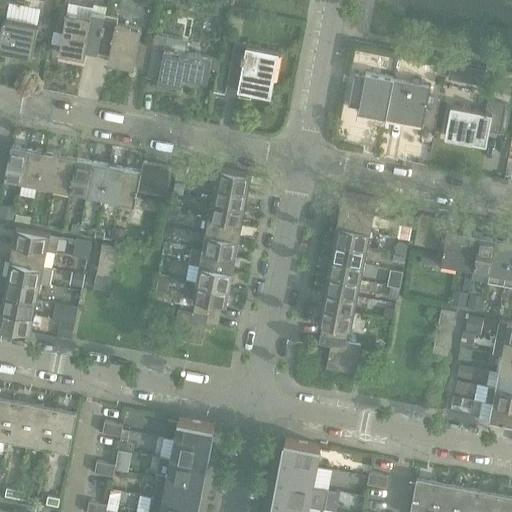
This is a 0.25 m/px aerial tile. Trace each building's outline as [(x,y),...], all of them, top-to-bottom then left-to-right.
[(0,50),(3,51),(33,57),(39,24),(5,18),(6,10),(0,8),(0,50)] [(87,50),(98,52),(106,15),(93,12),(91,19),(67,14),(59,54),(85,59),(87,50)] [(118,17),(106,15),(98,52),(110,55),(109,63),(134,68),(141,29),(117,24),(118,17)] [(220,60),(212,59),(212,57),(186,52),(188,40),(155,34),(148,73),(160,76),(159,82),(182,86),(185,73),(196,75),(195,79),(207,82),(210,69),(218,71),(220,60)] [(239,97),(240,90),(241,86),(271,92),(279,54),(282,54),(282,53),(261,49),(261,47),(235,42),(225,94),(239,97)] [(450,65),(447,80),(461,83),(464,68),(450,65)] [(367,74),(363,92),(360,111),(359,111),(358,112),(387,117),(387,115),(394,80),(394,78),(366,72),(366,74),(367,74)] [(412,83),(394,80),(387,115),(423,123),(422,125),(423,125),(432,85),(430,85),(430,87),(421,85),(423,79),(413,77),(412,83)] [(487,145),(489,131),(491,124),(502,127),(500,133),(501,134),(507,104),(488,100),(485,112),(451,105),(445,137),(487,145)] [(5,179),(20,182),(27,148),(12,145),(5,179)] [(44,151),(27,148),(20,182),(38,186),(44,151)] [(60,154),(44,151),(38,186),(53,189),(60,154)] [(77,157),(60,154),(53,189),(71,192),(77,157)] [(93,160),(77,157),(71,192),(86,195),(93,160)] [(108,163),(93,160),(86,195),(101,198),(108,163)] [(143,162),(142,170),(141,176),(147,177),(150,163),(143,162)] [(125,167),(108,163),(101,198),(118,201),(125,167)] [(158,164),(150,163),(147,177),(155,179),(158,164)] [(166,166),(158,164),(155,179),(163,180),(166,166)] [(173,167),(166,166),(163,180),(170,182),(173,167)] [(142,170),(125,167),(118,201),(136,205),(138,191),(141,176),(142,170)] [(218,168),(215,186),(249,192),(253,175),(218,168)] [(147,177),(141,176),(138,191),(144,192),(147,177)] [(155,179),(147,177),(144,192),(152,193),(155,179)] [(163,180),(155,179),(152,193),(160,195),(163,180)] [(170,182),(163,180),(160,195),(167,196),(170,182)] [(249,192),(215,186),(212,202),(246,209),(249,192)] [(343,192),(340,208),(375,215),(378,199),(343,192)] [(246,209),(212,202),(208,217),(243,224),(246,209)] [(1,205),(0,210),(0,218),(13,221),(16,208),(1,205)] [(375,215),(340,208),(337,224),(372,231),(375,215)] [(420,215),(418,230),(425,231),(428,217),(420,215)] [(243,224),(208,217),(205,233),(240,240),(243,224)] [(435,218),(428,217),(425,231),(432,232),(435,218)] [(442,219),(435,218),(432,232),(439,234),(442,219)] [(450,221),(442,219),(439,234),(446,235),(448,229),(450,221)] [(372,231),(337,224),(334,239),(369,246),(372,231)] [(16,228),(13,245),(48,251),(51,234),(16,228)] [(464,232),(448,229),(446,235),(443,249),(441,263),(457,266),(464,232)] [(425,231),(418,230),(415,244),(422,245),(425,231)] [(432,232),(425,231),(422,245),(429,247),(432,232)] [(439,234),(432,232),(429,247),(437,248),(439,234)] [(480,235),(464,232),(457,266),(474,270),(480,235)] [(240,240),(205,233),(202,249),(237,256),(240,240)] [(446,235),(439,234),(437,248),(443,249),(446,235)] [(480,235),(474,270),(472,279),(488,282),(496,238),(480,235)] [(511,241),(496,238),(488,282),(503,285),(504,282),(511,241)] [(369,246),(334,239),(331,255),(366,261),(369,246)] [(398,241),(396,251),(406,253),(408,243),(398,241)] [(103,244),(101,252),(116,255),(117,247),(103,244)] [(48,251),(13,245),(10,261),(45,268),(48,251)] [(237,256),(202,249),(199,265),(234,272),(237,256)] [(116,255),(101,252),(100,259),(115,262),(116,255)] [(366,261),(331,255),(328,271),(362,278),(366,261)] [(115,262),(100,259),(98,266),(113,269),(115,262)] [(45,268),(10,261),(7,277),(41,284),(45,268)] [(231,288),(234,272),(199,265),(196,282),(231,288)] [(113,269),(98,266),(97,274),(112,277),(113,269)] [(362,278),(328,271),(325,287),(359,293),(362,278)] [(112,277),(97,274),(96,281),(110,284),(112,277)] [(388,298),(398,300),(403,276),(393,274),(388,298)] [(41,284),(7,277),(4,293),(38,299),(41,284)] [(231,288),(196,282),(186,280),(183,296),(196,299),(193,312),(208,315),(220,318),(222,304),(227,305),(231,288)] [(110,284),(96,281),(94,288),(109,291),(110,284)] [(359,293),(325,287),(322,303),(356,309),(359,293)] [(38,299),(4,293),(0,309),(35,315),(38,299)] [(453,296),(451,306),(465,309),(467,298),(453,296)] [(469,299),(467,309),(482,312),(484,302),(469,299)] [(356,309),(322,303),(318,322),(323,324),(321,337),(332,339),(346,342),(348,328),(352,329),(356,309)] [(35,315),(0,309),(0,311),(0,325),(32,332),(35,315)] [(178,309),(177,317),(192,320),(193,312),(178,309)] [(442,309),(440,317),(455,320),(457,312),(442,309)] [(208,315),(193,312),(192,320),(206,323),(208,315)] [(192,320),(177,317),(176,324),(191,327),(192,320)] [(455,320),(440,317),(439,324),(454,327),(455,320)] [(206,323),(192,320),(191,327),(205,330),(206,323)] [(191,327),(176,324),(174,331),(189,334),(191,327)] [(454,327),(439,324),(437,331),(452,334),(454,327)] [(205,330),(191,327),(189,334),(204,337),(205,330)] [(189,334),(174,331),(173,339),(188,342),(189,334)] [(452,334),(437,331),(436,338),(451,341),(452,334)] [(204,337),(189,334),(188,342),(202,344),(204,337)] [(451,341),(436,338),(435,345),(450,348),(451,341)] [(511,340),(505,339),(496,338),(493,354),(502,355),(511,357),(511,340)] [(346,342),(332,339),(331,347),(345,350),(346,342)] [(362,345),(346,342),(345,350),(360,353),(362,345)] [(450,348),(435,345),(433,353),(448,356),(450,348)] [(345,350),(331,347),(330,354),(344,357),(345,350)] [(360,353),(345,350),(344,357),(359,359),(360,353)] [(344,357),(330,354),(328,361),(342,364),(344,357)] [(511,357),(502,355),(499,370),(511,373),(511,357)] [(359,359),(344,357),(342,364),(357,366),(359,359)] [(342,364),(328,361),(327,369),(341,371),(342,364)] [(460,363),(458,375),(472,378),(475,366),(460,363)] [(357,366),(342,364),(341,371),(356,374),(357,366)] [(511,373),(499,370),(496,386),(511,389),(511,373)] [(457,380),(455,390),(465,392),(467,381),(457,379),(457,380)] [(511,389),(496,386),(489,385),(486,402),(493,403),(511,406),(511,389)] [(454,395),(452,404),(460,405),(462,397),(454,395)] [(15,400),(0,397),(0,437),(7,439),(15,400)] [(35,404),(15,400),(7,439),(28,443),(35,404)] [(511,406),(493,403),(489,420),(511,424),(511,406)] [(56,408),(35,404),(28,443),(48,447),(56,408)] [(77,412),(56,408),(48,447),(69,451),(77,412)] [(161,428),(157,449),(192,456),(196,435),(161,428)] [(103,433),(101,445),(109,446),(111,434),(103,433)] [(111,434),(109,446),(117,448),(119,436),(111,434)] [(157,449),(153,469),(188,476),(192,456),(157,449)] [(298,455),(294,476),(329,482),(333,461),(298,455)] [(153,469),(150,489),(184,496),(188,476),(153,469)] [(96,473),(93,485),(101,486),(104,474),(96,473)] [(104,474),(101,486),(109,488),(111,476),(104,474)] [(294,476),(290,496),(325,502),(329,482),(294,476)] [(410,511),(433,511),(439,482),(418,478),(410,511)] [(454,511),(459,486),(439,482),(433,511),(454,511)] [(369,484),(367,496),(375,497),(377,486),(369,484)] [(377,486),(375,497),(383,499),(385,487),(377,486)] [(475,511),(480,490),(459,486),(454,511),(475,511)] [(17,498),(19,490),(7,488),(5,496),(17,498)] [(150,489),(146,509),(158,511),(181,511),(184,496),(150,489)] [(29,501),(31,492),(19,490),(17,498),(29,501)] [(497,511),(501,494),(480,490),(475,511),(497,511)] [(511,511),(511,495),(501,494),(497,511),(511,511)] [(59,506),(60,498),(48,496),(47,504),(59,506)] [(290,496),(287,511),(323,511),(325,502),(290,496)]
